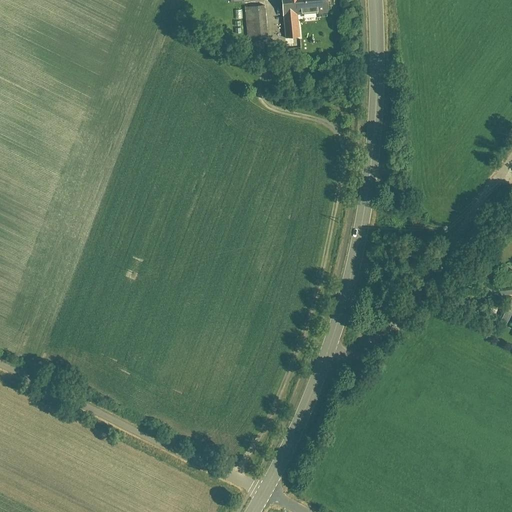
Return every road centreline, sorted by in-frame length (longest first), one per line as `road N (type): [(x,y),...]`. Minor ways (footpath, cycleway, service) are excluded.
road 1 (secondary): [(264,491),(326,357),(363,220),(376,102),(375,0)]
road 2 (residential): [(264,491),(0,358)]
